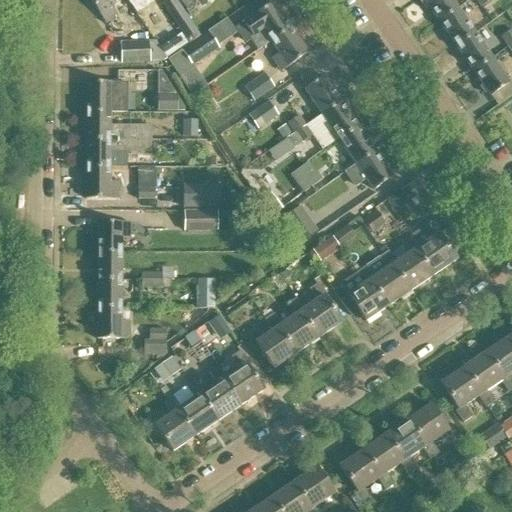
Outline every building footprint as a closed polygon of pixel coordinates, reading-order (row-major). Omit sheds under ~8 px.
[(111,8),(122,0),(87,0),(104,25),(116,17),(111,8)] [(124,0),(136,16),(158,0),(124,0)] [(174,0),(163,7),(188,45),(200,37),(175,0),(174,0)] [(179,0),(187,10),(192,6),(197,13),(207,6),(202,0),(179,0)] [(420,0),(436,23),(456,9),(451,2),(454,0),(420,0)] [(489,0),(474,0),(480,9),(491,2),(489,0)] [(246,24),(235,31),(246,47),(251,43),(257,53),(269,44),(289,31),(271,4),(245,22),(246,24)] [(456,9),(436,23),(453,48),(473,34),(456,9)] [(289,31),(269,44),(277,56),(270,60),(279,73),(306,55),(289,31)] [(501,39),(507,47),(511,43),(511,34),(511,33),(501,39)] [(206,87),(192,67),(217,49),(208,34),(182,52),(185,56),(170,67),(192,97),(206,87)] [(473,34),(453,48),(470,73),(490,59),(473,34)] [(166,59),(154,42),(120,43),(121,66),(150,64),(150,62),(163,61),(166,59)] [(482,95),(485,95),(487,98),(507,85),(490,59),(470,73),(479,86),(477,89),(482,95)] [(254,102),(274,88),(264,74),(244,89),(254,102)] [(320,116),(339,103),(322,78),(303,91),(320,116)] [(86,114),(109,114),(109,100),(117,100),(117,84),(86,84),(86,114)] [(158,97),(158,113),(177,113),(177,97),(158,97)] [(267,103),(248,117),(258,131),(278,117),(267,103)] [(320,116),(330,131),(337,141),(356,128),(339,103),(320,116)] [(109,114),(86,114),(85,141),(129,142),(129,135),(139,135),(139,149),(149,148),(149,142),(151,142),(151,128),(109,128),(109,114)] [(294,134),(305,126),(298,117),(288,125),(294,134)] [(183,121),(183,137),(197,137),(198,121),(183,121)] [(277,132),(283,141),(292,135),(285,126),(277,132)] [(305,126),(294,134),(295,135),(286,141),(293,151),(313,136),(305,126)] [(337,141),(337,142),(353,167),(373,153),(356,128),(337,141)] [(85,141),(85,168),(108,169),(108,157),(151,157),(151,142),(149,142),(149,148),(139,149),(139,135),(129,135),(129,142),(85,141)] [(390,179),(373,153),(353,167),(343,175),(353,189),(364,182),(371,192),(390,179)] [(206,158),(206,168),(216,168),(216,158),(206,158)] [(108,169),(85,168),(85,200),(116,200),(116,184),(108,184),(108,169)] [(182,211),(220,211),(220,186),(182,187),(182,211)] [(154,190),(138,189),(138,201),(154,201),(154,190)] [(270,194),(258,202),(270,219),(281,211),(270,194)] [(398,194),(388,201),(395,211),(402,206),(403,201),(398,194)] [(230,197),(230,207),(242,207),(242,197),(230,197)] [(298,210),(282,221),(299,245),(315,234),(298,210)] [(217,212),(183,213),(183,233),(218,232),(217,212)] [(363,222),(372,233),(385,224),(376,213),(363,222)] [(422,228),(409,237),(417,248),(414,250),(432,276),(454,261),(437,235),(439,233),(431,221),(422,227),(422,228)] [(97,223),(96,254),(121,254),(121,240),(129,240),(129,224),(97,223)] [(341,247),(353,238),(346,228),(334,237),(341,247)] [(408,254),(394,263),(392,265),(409,291),(432,276),(414,250),(417,248),(409,237),(409,236),(400,242),(408,254)] [(330,238),(312,251),(321,263),(339,251),(330,238)] [(392,265),(394,263),(386,251),(377,258),(386,270),(372,279),(369,281),(387,307),(409,291),(392,265)] [(121,254),(96,254),(96,282),(121,282),(121,254)] [(349,317),(357,312),(364,322),(387,307),(369,281),(372,279),(363,267),(355,273),(363,285),(339,301),(349,317)] [(151,275),(151,289),(162,289),(161,283),(173,283),(173,270),(161,270),(161,274),(151,275)] [(142,289),(151,289),(151,275),(142,275),(142,289)] [(121,282),(96,282),(96,309),(120,309),(121,282)] [(196,283),(196,310),(212,311),(212,309),(212,283),(196,283)] [(317,301),(304,310),(300,313),(318,340),(341,324),(323,298),(326,295),(318,284),(309,290),(317,301)] [(287,305),(294,316),(281,325),(277,328),(295,355),(318,340),(300,313),(304,310),(296,299),(287,305)] [(120,309),(96,309),(95,341),(128,341),(128,324),(120,324),(120,309)] [(272,370),(295,355),(277,328),(281,325),(274,315),(264,321),(271,332),(254,344),(272,370)] [(218,317),(208,325),(220,342),(230,334),(218,317)] [(166,357),(166,331),(149,331),(149,341),(143,341),(143,357),(166,357)] [(194,332),(184,339),(192,350),(202,343),(194,332)] [(511,348),(506,340),(484,355),(502,382),(498,384),(505,394),(511,389),(511,384),(508,378),(511,374),(511,348)] [(238,370),(225,379),(222,381),(239,407),(262,392),(244,366),(248,364),(240,352),(231,359),(238,370)] [(484,355),(461,370),(479,397),(475,400),(482,411),(492,404),(485,393),(498,384),(502,382),(484,355)] [(170,359),(154,371),(162,383),(179,372),(170,359)] [(199,396),(217,422),(239,407),(222,381),(225,379),(217,368),(208,374),(216,385),(202,394),(199,396)] [(462,409),(475,400),(479,397),(461,370),(438,386),(456,412),(453,415),(460,425),(469,419),(462,409)] [(176,411),(194,438),(217,422),(199,396),(202,394),(195,383),(186,389),(194,399),(179,409),(176,411)] [(176,411),(179,409),(172,398),(163,404),(171,415),(153,427),(171,453),(194,438),(176,411)] [(423,449),(421,451),(428,462),(437,456),(430,445),(446,434),(428,407),(405,423),(423,449)] [(405,423),(383,438),(401,464),(398,466),(406,477),(415,471),(407,460),(421,451),(423,449),(405,423)] [(507,439),(502,432),(497,424),(479,437),(489,451),(506,439),(507,439)] [(383,438),(360,454),(378,480),(375,482),(383,493),(391,487),(384,476),(398,466),(401,464),(383,438)] [(467,473),(480,464),(472,452),(459,461),(467,473)] [(362,491),(375,482),(378,480),(360,454),(338,469),(355,495),(352,497),(360,509),(370,502),(362,491)] [(314,471),(292,486),(309,511),(318,511),(316,507),(332,496),(314,471)] [(309,511),(292,486),(269,501),(276,511),(309,511)] [(276,511),(269,501),(253,511),(276,511)]
